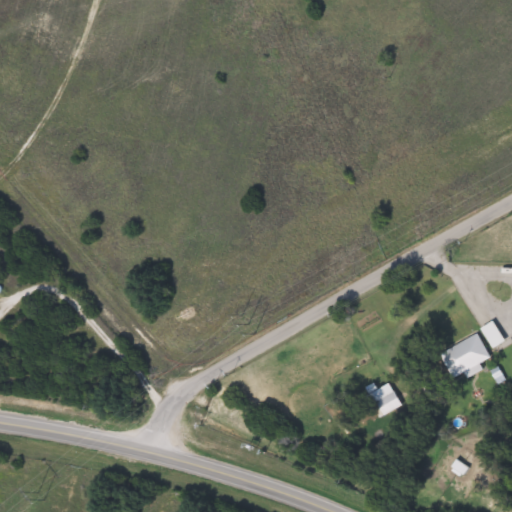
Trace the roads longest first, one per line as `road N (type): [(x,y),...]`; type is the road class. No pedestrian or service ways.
road 1 (residential): [(511,198),(181,389),(167,401),(144,456)]
road 2 (secondary): [(310,511),(144,456),(0,427)]
